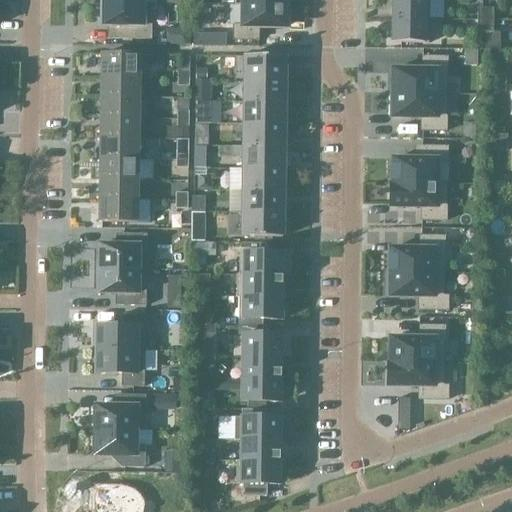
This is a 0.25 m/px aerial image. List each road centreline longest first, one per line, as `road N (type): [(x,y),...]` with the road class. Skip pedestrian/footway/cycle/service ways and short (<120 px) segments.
road 1 (residential): [(322,0),(322,61),(351,103),(352,462),(511,406)]
road 2 (residential): [(30,0),(27,511)]
